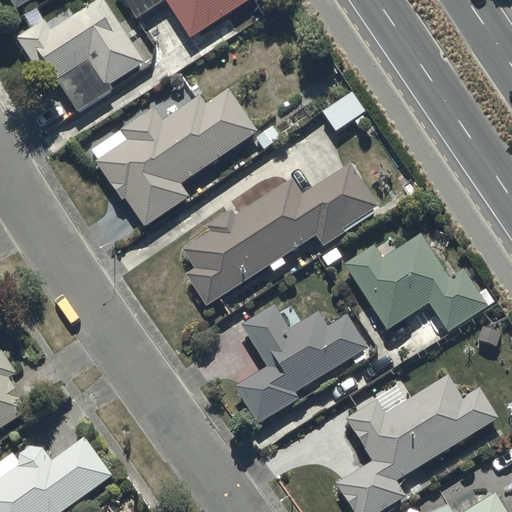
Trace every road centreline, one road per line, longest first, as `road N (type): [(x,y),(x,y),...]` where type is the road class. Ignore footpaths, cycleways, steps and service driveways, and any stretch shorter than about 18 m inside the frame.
road 1 (residential): [(0,164),(231,511)]
road 2 (trunk): [(511,199),(377,0)]
